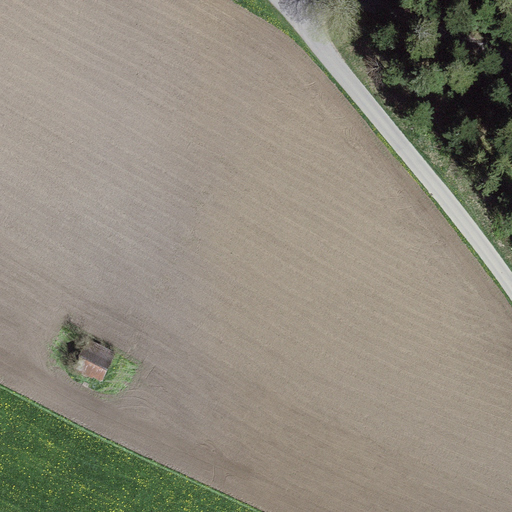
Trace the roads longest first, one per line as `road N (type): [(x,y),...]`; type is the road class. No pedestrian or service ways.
road 1 (track): [(511,284),(468,219),(282,0)]
road 2 (unclassified): [(338,0),(511,66)]
